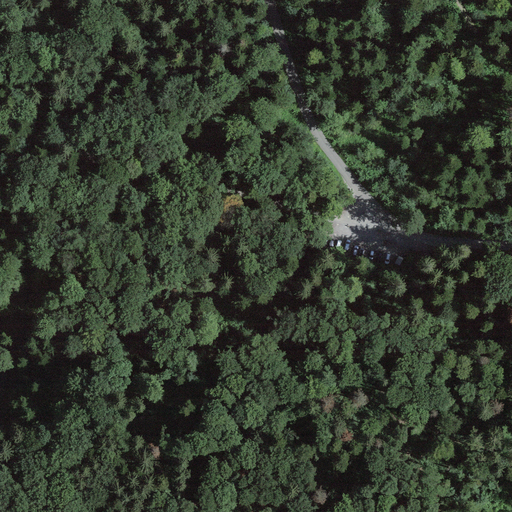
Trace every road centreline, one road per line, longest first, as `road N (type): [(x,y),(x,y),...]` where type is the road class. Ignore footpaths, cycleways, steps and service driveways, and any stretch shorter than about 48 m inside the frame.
road 1 (track): [(379,219),(337,217),(120,164),(0,126)]
road 2 (residential): [(511,254),(446,246),(379,219),(305,106),(268,0)]
road 3 (track): [(406,233),(511,345)]
